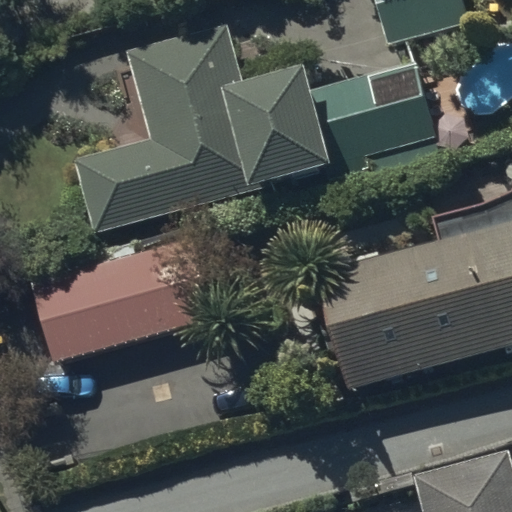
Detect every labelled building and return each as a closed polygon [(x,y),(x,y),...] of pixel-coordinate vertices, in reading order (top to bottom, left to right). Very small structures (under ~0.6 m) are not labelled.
[(471,40),(460,0),(376,0),(392,61),(471,40)] [(435,148),(415,76),(316,104),(314,96),(250,114),(230,42),(133,69),(158,157),(81,179),(101,249),(254,206),(257,217),(340,195),(335,176),(435,148)] [(354,407),(511,366),(511,220),(490,230),(441,243),(445,261),(325,292),(354,407)] [(38,297),(59,376),(224,332),(203,253),(38,297)] [(511,511),(511,472),(507,453),(414,477),(423,511),(511,511)]
